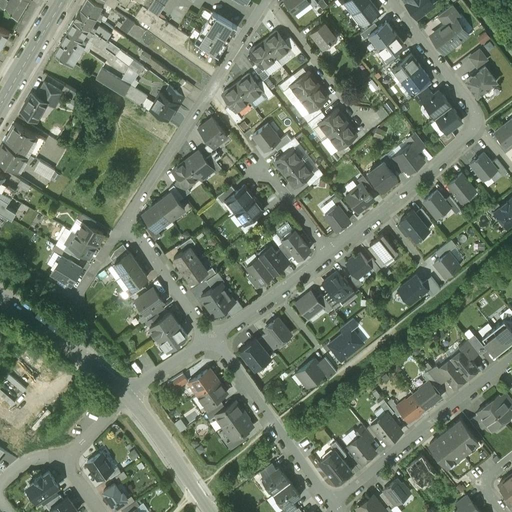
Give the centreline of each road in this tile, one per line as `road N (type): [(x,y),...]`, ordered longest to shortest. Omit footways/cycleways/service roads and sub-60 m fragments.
road 1 (residential): [(267,0),(126,220)]
road 2 (residential): [(511,361),(331,509)]
road 3 (residential): [(211,341),(331,509)]
road 4 (residential): [(0,295),(127,398)]
road 5 (residential): [(478,128),(388,0)]
road 6 (residential): [(267,0),(366,118)]
road 7 (residential): [(126,220),(211,341)]
road 8 (residential): [(127,398),(212,511)]
road 9 (residential): [(381,214),(478,128)]
